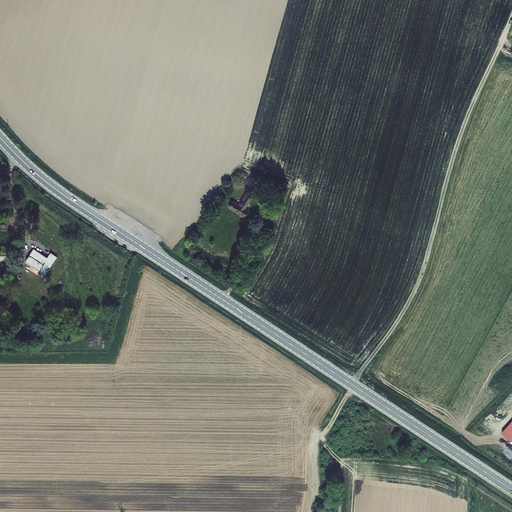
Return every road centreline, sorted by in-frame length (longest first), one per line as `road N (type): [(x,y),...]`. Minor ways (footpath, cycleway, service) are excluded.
road 1 (primary): [(0,136),(66,196),(511,489)]
road 2 (track): [(511,13),(454,156),(417,281),(327,427),(330,453)]
